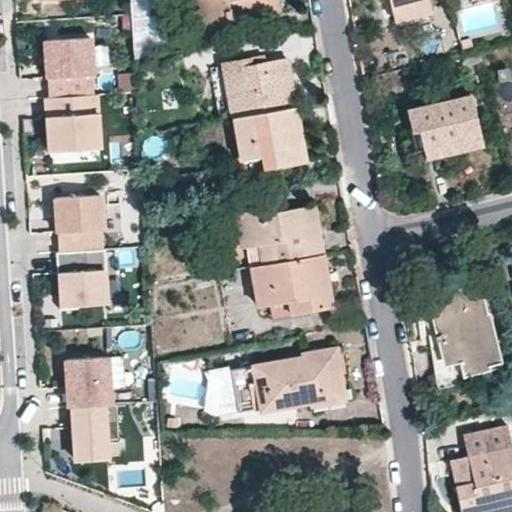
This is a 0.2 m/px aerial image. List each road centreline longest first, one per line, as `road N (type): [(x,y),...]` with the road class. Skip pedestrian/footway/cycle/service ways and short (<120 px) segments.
road 1 (residential): [(409,511),(404,436),(370,246)]
road 2 (residential): [(370,246),(329,0)]
road 3 (residential): [(13,451),(0,224)]
road 4 (residential): [(370,246),(511,212)]
